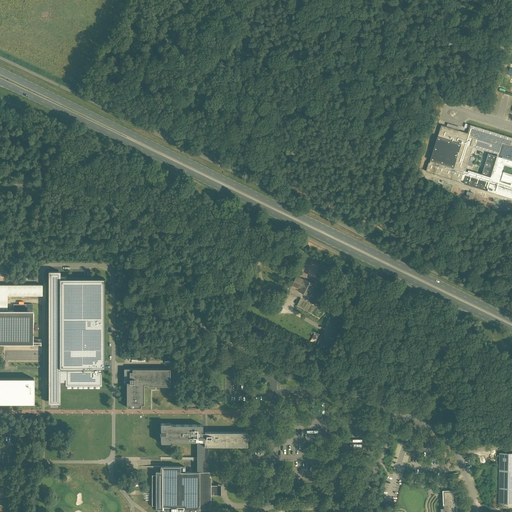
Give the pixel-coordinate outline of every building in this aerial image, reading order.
[(497,97),(492,113),(493,111),(495,112),(503,110),(511,108),(511,95),(500,98),(501,99),(499,99),(497,99),(497,97)] [(511,137),(470,124),(470,127),(468,133),(441,124),(429,162),(426,171),(461,182),(461,180),(465,181),(464,183),(511,198),(511,137)] [(48,390),(48,403),(60,403),(60,390),(60,382),(65,382),(65,385),(66,385),(66,383),(101,383),(101,385),(102,385),(102,371),(101,371),(101,370),(101,368),(105,368),(105,367),(105,278),(66,278),(66,275),(60,275),(60,271),(48,271),(48,275),(48,347),(48,367),(48,372),(48,382),(48,388),(48,389),(48,390)] [(309,296),(314,284),(305,279),(304,281),(301,280),(301,279),(297,276),(292,285),(300,289),(299,291),(309,296)] [(0,345),(41,345),(41,342),(41,339),(33,339),(33,313),(33,304),(26,304),(13,304),(13,311),(7,311),(7,295),(42,295),(42,285),(37,285),(22,285),(4,285),(0,284),(0,345)] [(340,320),(331,316),(329,320),(338,324),(340,320)] [(127,406),(141,406),(141,404),(143,404),(144,384),(148,384),(148,385),(170,385),(170,369),(124,369),(124,383),(127,383),(127,404),(127,406)] [(0,403),(34,403),(34,378),(0,378),(0,403)] [(204,511),(205,508),(210,508),(210,495),(221,495),(221,485),(210,485),(210,472),(208,472),(208,445),(247,445),(247,432),(203,431),(203,424),(171,424),(171,423),(161,423),(161,431),(160,431),(160,434),(161,434),(161,442),(171,442),(171,441),(197,441),(197,458),(197,471),(185,471),(185,466),(160,466),(160,471),(155,471),(155,475),(153,475),(153,504),(156,504),(156,508),(161,508),(160,511),(204,511)] [(511,503),(511,453),(499,453),(499,503),(511,503)] [(458,511),(457,495),(458,493),(456,491),(444,492),(445,507),(440,511),(458,511)]
